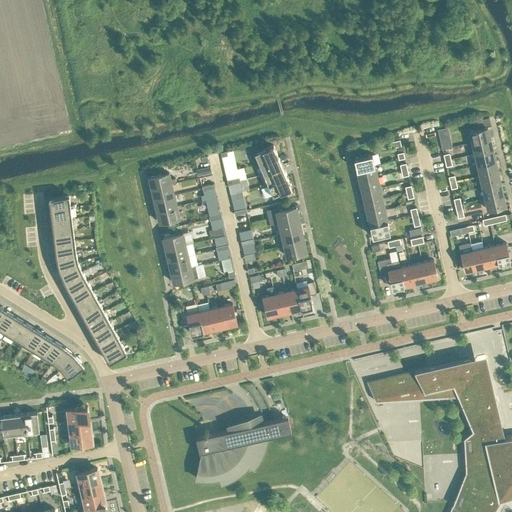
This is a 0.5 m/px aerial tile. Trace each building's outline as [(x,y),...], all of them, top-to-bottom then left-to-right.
[(469,130),(472,141),(490,137),(487,126),(469,130)] [(392,145),(402,142),(401,137),(391,139),(392,145)] [(472,141),(475,153),(492,148),(490,137),(472,141)] [(451,146),(450,138),(440,140),(442,148),(451,146)] [(254,152),(259,163),(277,155),(273,144),(254,152)] [(475,153),(477,164),(495,160),(492,148),(475,153)] [(354,157),(357,168),(374,164),(372,152),(354,157)] [(259,163),(263,173),(282,165),(277,155),(259,163)] [(477,164),(480,175),(497,171),(495,160),(477,164)] [(224,164),(225,171),(237,168),(235,162),(224,164)] [(357,168),(359,179),(377,175),(374,164),(357,168)] [(263,173),(268,184),(286,176),(282,165),(263,173)] [(149,176),(151,187),(171,183),(169,171),(149,176)] [(480,175),(482,186),(500,182),(497,171),(480,175)] [(359,179),(362,190),(380,186),(377,175),(359,179)] [(286,176),(268,184),(272,195),(291,187),(286,176)] [(482,186),(485,197),(503,193),(500,182),(482,186)] [(151,187),(154,198),(174,194),(171,183),(151,187)] [(362,190),(364,201),(382,197),(380,186),(362,190)] [(503,193),(485,197),(487,209),(505,204),(503,193)] [(49,196),(50,208),(70,206),(69,194),(49,196)] [(154,198),(157,210),(176,205),(174,194),(154,198)] [(364,201),(367,213),(385,208),(382,197),(364,201)] [(176,205),(157,210),(159,221),(179,217),(176,205)] [(276,210),(279,222),(298,217),(296,205),(276,210)] [(50,208),(52,219),(72,217),(70,206),(50,208)] [(367,213),(370,224),(387,220),(385,208),(367,213)] [(52,219),(53,231),(73,228),(72,217),(52,219)] [(279,222),(281,233),(301,228),(298,217),(279,222)] [(387,220),(370,224),(372,235),(390,231),(387,220)] [(222,226),(208,229),(210,236),(224,233),(222,226)] [(422,232),(421,226),(409,229),(410,235),(422,232)] [(53,231),(54,242),(74,240),(73,228),(53,231)] [(281,233),(284,244),(303,239),(301,228),(281,233)] [(163,236),(165,248),(185,243),(183,232),(163,236)] [(303,239),(284,244),(286,255),(306,251),(303,239)] [(54,242),(56,253),(76,251),(74,240),(54,242)] [(506,241),(494,244),(498,262),(510,259),(506,241)] [(165,248),(168,259),(188,254),(185,243),(165,248)] [(494,244),(483,247),(487,264),(498,262),(494,244)] [(483,247),(472,249),(476,267),(487,264),(483,247)] [(476,267),(472,249),(460,252),(465,270),(476,267)] [(56,253),(59,267),(78,261),(76,251),(56,253)] [(168,259),(171,270),(190,265),(188,254),(168,259)] [(404,284),(400,266),(398,260),(391,261),(390,257),(377,260),(380,271),(388,269),(392,286),(404,284)] [(433,258),(422,261),(426,279),(437,276),(433,258)] [(59,267),(64,280),(82,270),(78,261),(59,267)] [(422,261),(411,263),(415,281),(426,279),(422,261)] [(411,263),(400,266),(404,284),(415,281),(411,263)] [(195,264),(171,270),(173,282),(198,276),(195,264)] [(64,280),(70,290),(88,280),(82,270),(64,280)] [(215,283),(217,289),(235,285),(234,278),(215,283)] [(70,290),(75,300),(93,290),(88,280),(70,290)] [(307,285),(296,287),(301,307),(313,304),(310,293),(316,292),(313,280),(307,281),(307,285)] [(296,287),(285,290),(290,310),(301,307),(296,287)] [(75,300),(81,310),(99,300),(93,290),(75,300)] [(285,290),(274,292),(279,312),(290,310),(285,290)] [(279,312),(274,292),(263,295),(267,315),(279,312)] [(81,310),(87,320),(104,310),(99,300),(81,310)] [(232,302),(221,305),(225,325),(237,322),(232,302)] [(221,305),(209,307),(214,327),(225,325),(221,305)] [(209,307),(198,310),(203,330),(214,327),(209,307)] [(0,315),(0,328),(4,331),(15,314),(5,308),(0,315)] [(203,330),(198,310),(187,313),(186,309),(180,311),(183,323),(189,322),(191,332),(203,330)] [(87,320),(92,330),(110,320),(104,310),(87,320)] [(4,331),(14,337),(25,320),(15,314),(4,331)] [(14,337),(24,343),(34,326),(25,320),(14,337)] [(92,330),(98,340),(115,330),(110,320),(92,330)] [(24,343),(33,349),(44,332),(34,326),(24,343)] [(98,340),(103,350),(121,340),(115,330),(98,340)] [(33,349),(43,355),(54,338),(44,332),(33,349)] [(43,355),(53,361),(63,344),(54,338),(43,355)] [(121,340),(103,350),(109,361),(127,351),(121,340)] [(53,361),(61,367),(74,352),(63,344),(53,361)] [(74,352),(61,367),(68,375),(84,363),(74,352)] [(465,471),(461,482),(471,488),(473,484),(490,494),(493,490),(494,491),(496,491),(498,499),(511,495),(511,432),(503,435),(491,381),(468,357),(367,381),(376,400),(458,396),(472,429),(463,437),(465,471)] [(68,407),(70,420),(89,417),(87,405),(68,407)] [(37,411),(25,412),(27,431),(40,430),(37,411)] [(202,450),(196,477),(204,478),(212,478),(220,476),(221,482),(229,479),(237,475),(243,470),(249,464),(254,468),(259,460),(263,452),(266,444),(267,435),(291,430),(288,415),(264,420),(261,411),(226,423),(228,429),(196,436),(199,451),(202,450)] [(25,412),(13,413),(15,433),(27,431),(25,412)] [(13,413),(1,415),(3,434),(15,433),(13,413)] [(70,420),(71,432),(90,429),(89,417),(70,420)] [(90,429),(71,432),(73,444),(92,442),(90,429)] [(78,471),(81,483),(100,479),(97,467),(78,471)] [(81,483),(84,495),(102,490),(100,479),(81,483)] [(471,488),(461,482),(448,511),(489,511),(498,499),(496,491),(494,491),(493,490),(490,494),(473,484),(471,488)] [(84,495),(86,506),(105,502),(102,490),(84,495)] [(107,511),(105,502),(86,506),(87,511),(107,511)]
